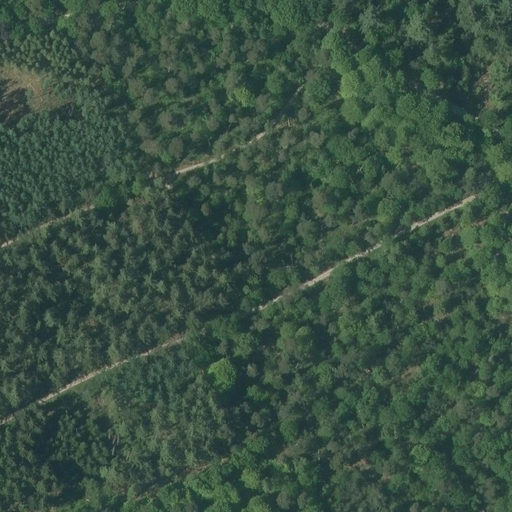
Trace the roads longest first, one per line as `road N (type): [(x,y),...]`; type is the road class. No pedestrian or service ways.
road 1 (track): [(278,511),(183,341),(511,180)]
road 2 (track): [(269,0),(511,142)]
road 3 (track): [(161,177),(277,118),(334,0)]
road 4 (track): [(183,341),(0,428)]
road 5 (track): [(0,248),(161,177)]
road 6 (track): [(239,317),(161,177)]
road 7 (track): [(0,26),(148,0)]
